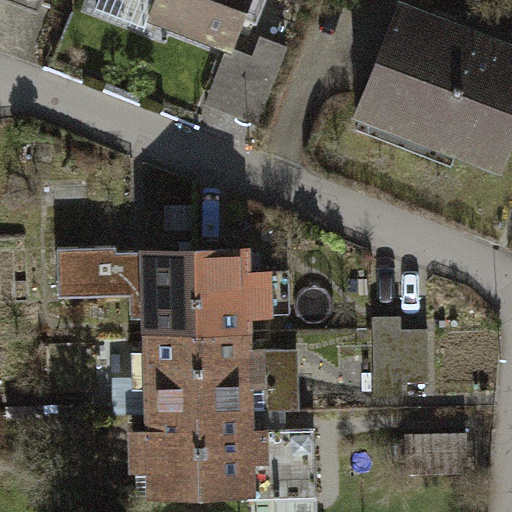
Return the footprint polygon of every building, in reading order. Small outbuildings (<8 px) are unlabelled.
[(289,0),(180,0),(171,20),(259,63),(289,0)] [(511,43),(427,6),(379,114),(511,172),(511,43)] [(137,244),(64,247),(67,321),(140,318),(137,244)] [(275,246),(162,249),(169,501),(281,498),(275,246)] [(440,305),(385,307),(388,387),(444,384),(440,305)]
